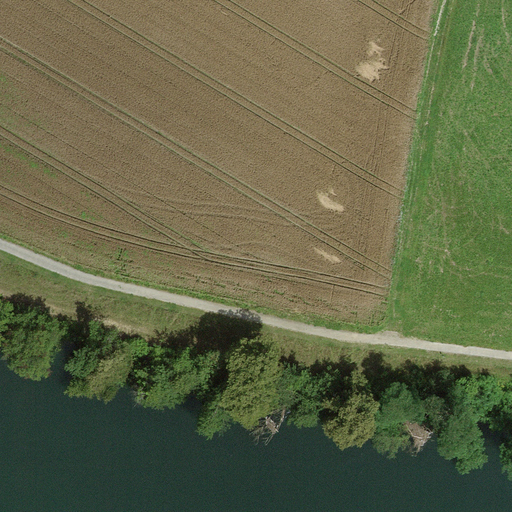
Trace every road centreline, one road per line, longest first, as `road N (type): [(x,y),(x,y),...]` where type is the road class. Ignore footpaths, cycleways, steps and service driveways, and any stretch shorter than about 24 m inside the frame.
road 1 (track): [(384,340),(80,276),(0,244)]
road 2 (track): [(450,0),(384,340)]
